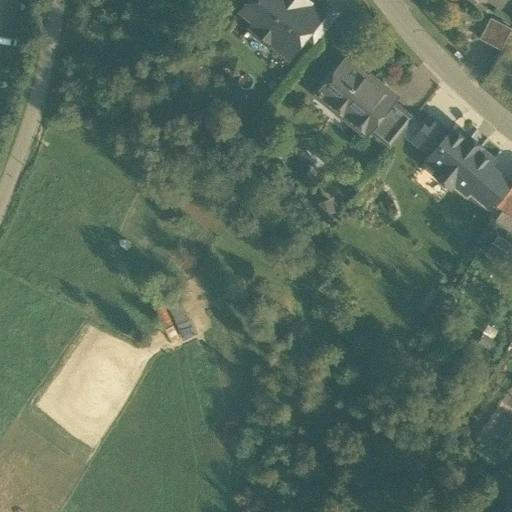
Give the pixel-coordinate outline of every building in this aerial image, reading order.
[(252,37),(266,48),(270,44),(276,48),(284,37),(298,47),(307,36),(304,34),(320,13),(299,1),(297,0),(249,0),(240,12),(254,23),(250,28),(256,33),(252,37)] [(307,36),(316,43),(340,14),(327,4),(320,13),(304,34),(307,36)] [(480,39),(501,50),(511,28),(491,18),(480,39)] [(328,104),(366,134),(369,131),(391,104),(393,101),(378,90),(378,82),(372,77),(364,78),(349,66),(341,76),(332,76),(328,82),(330,90),(336,95),(328,104)] [(369,131),(391,148),(412,121),(391,104),(369,131)] [(454,184),(466,194),(469,191),(490,167),(495,161),(480,148),(482,147),(470,137),(469,139),(455,127),(449,134),(436,122),(429,130),(424,126),(412,141),(430,156),(426,161),(439,171),(435,176),(450,188),(454,184)] [(492,203),(496,206),(508,191),(511,186),(511,185),(490,167),(469,191),(488,207),(492,203)] [(496,206),(511,218),(511,194),(508,191),(496,206)] [(503,262),(511,246),(511,242),(498,235),(487,253),(503,262)] [(182,337),(195,332),(183,298),(169,304),(182,337)]
